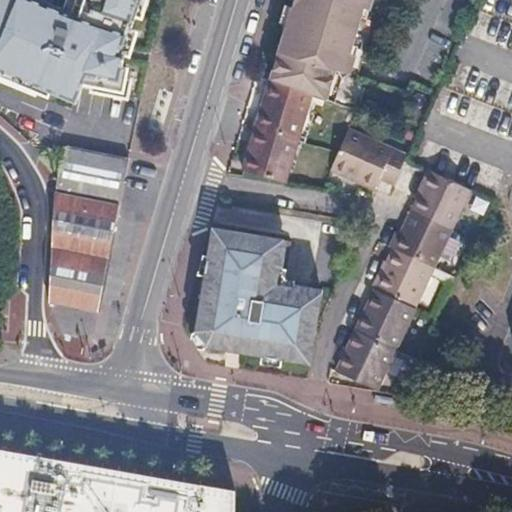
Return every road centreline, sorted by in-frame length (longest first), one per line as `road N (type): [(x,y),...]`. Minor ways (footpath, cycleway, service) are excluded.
road 1 (tertiary): [(237,0),(123,394)]
road 2 (residential): [(34,380),(39,201),(0,134)]
road 3 (secondary): [(294,423),(123,394)]
road 4 (secondary): [(460,456),(294,423)]
road 5 (secondary): [(0,406),(162,436)]
road 6 (secondary): [(293,456),(451,483)]
road 7 (secondary): [(162,436),(293,456)]
